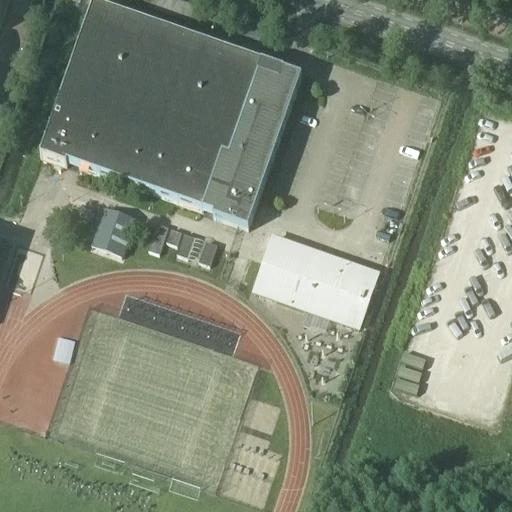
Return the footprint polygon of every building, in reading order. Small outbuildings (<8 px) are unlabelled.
[(0,0),(0,29),(10,0),(0,0)] [(262,68),(93,9),(40,161),(67,171),(67,168),(214,220),(213,222),(248,234),(302,82),(282,75),(279,85),(258,78),(262,68)] [(366,123),(335,214),(353,220),(385,130),(384,130),(383,129),(366,123)] [(408,138),(376,228),(377,229),(394,235),(395,235),(426,144),(408,138)] [(160,230),(151,256),(161,259),(166,247),(171,233),(169,233),(160,230)] [(171,234),(166,247),(177,251),(182,237),(171,234)] [(185,238),(177,260),(189,264),(196,242),(185,238)] [(254,297),(358,334),(378,279),(273,243),(254,297)] [(206,246),(199,267),(210,271),(218,250),(206,246)] [(511,259),(485,261),(505,271),(504,271),(505,299),(500,309),(492,309),(493,320),(504,319),(505,339),(511,325),(511,259)]
